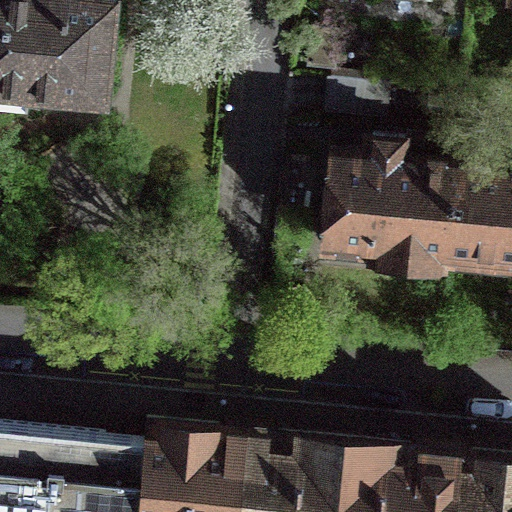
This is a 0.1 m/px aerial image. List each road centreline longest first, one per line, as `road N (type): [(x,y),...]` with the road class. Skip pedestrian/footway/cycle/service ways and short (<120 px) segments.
road 1 (residential): [(233,367),(272,0)]
road 2 (residential): [(511,386),(233,367)]
road 3 (residential): [(233,367),(0,343)]
